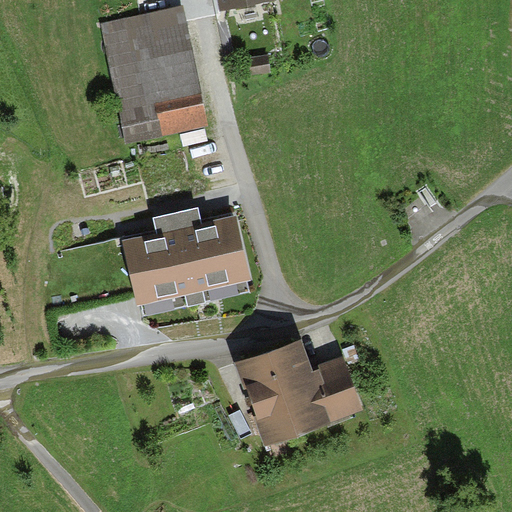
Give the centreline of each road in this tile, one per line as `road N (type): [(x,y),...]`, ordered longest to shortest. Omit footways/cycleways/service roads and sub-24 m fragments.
road 1 (residential): [(511,175),(349,302),(189,348),(0,375)]
road 2 (track): [(195,0),(285,323)]
road 3 (track): [(93,511),(16,426),(0,396)]
